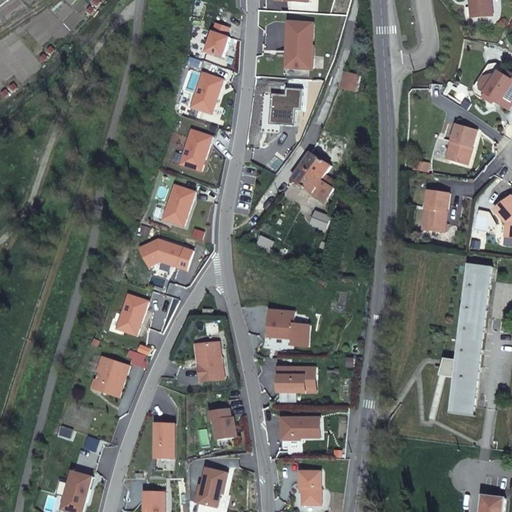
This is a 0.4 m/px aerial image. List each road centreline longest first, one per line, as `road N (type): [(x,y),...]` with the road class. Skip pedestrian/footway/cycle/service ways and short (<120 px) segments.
road 1 (secondary): [(392,72),(390,245),(356,511)]
road 2 (residential): [(224,266),(190,300),(148,379),(106,511)]
road 3 (residential): [(224,266),(250,0)]
road 4 (residential): [(264,511),(224,266)]
road 5 (residential): [(357,0),(331,94),(300,155),(274,179)]
